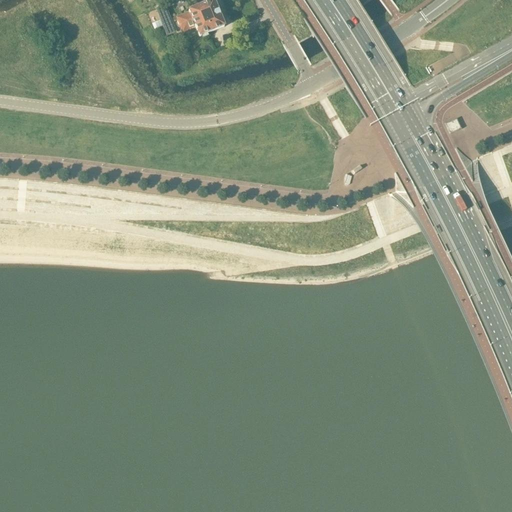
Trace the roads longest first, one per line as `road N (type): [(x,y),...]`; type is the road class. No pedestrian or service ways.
road 1 (unclassified): [(381,182),(314,199),(0,161)]
road 2 (unclassified): [(0,100),(193,122),(262,109),(315,84)]
road 3 (primary): [(392,115),(511,356)]
road 4 (primary): [(511,317),(405,108)]
road 5 (unclassified): [(315,84),(445,0)]
road 6 (primary): [(322,0),(392,115)]
road 7 (primary): [(405,108),(338,0)]
road 8 (tertiary): [(405,108),(511,47)]
